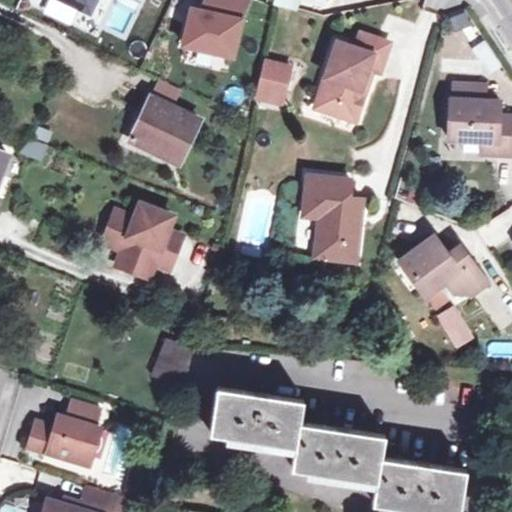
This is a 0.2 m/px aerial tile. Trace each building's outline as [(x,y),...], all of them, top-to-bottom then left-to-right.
[(68,0),(90,10),(95,0),(68,0)] [(242,19),(250,0),(206,0),(206,2),(214,7),(212,12),(202,10),(191,8),(183,44),(233,56),(242,19)] [(214,7),(206,2),(202,10),(212,12),(214,7)] [(390,42),(361,33),(356,47),(385,56),(390,42)] [(380,72),(385,56),(356,47),(337,40),(319,96),(339,103),(335,113),(356,120),(366,89),(362,87),(368,68),(373,69),(380,72)] [(261,90),(286,96),(292,68),(267,61),(261,90)] [(362,87),(366,89),(373,69),(368,68),(362,87)] [(454,96),(500,99),(501,82),(455,79),(454,96)] [(178,90),(162,83),(155,98),(170,106),(178,90)] [(286,96),(261,90),(258,98),(284,104),(286,96)] [(130,138),(180,162),(201,121),(170,106),(155,98),(150,96),(130,138)] [(339,103),(319,96),(315,107),(335,113),(339,103)] [(500,99),(454,96),(451,96),(451,139),(484,140),(484,156),(511,156),(511,112),(502,112),(502,99),(500,99)] [(33,125),(28,155),(45,158),(50,128),(33,125)] [(0,175),(1,176),(10,154),(0,150),(0,175)] [(303,214),(323,216),(319,256),(356,260),(362,204),(349,202),(349,196),(351,179),(308,174),(303,214)] [(363,197),(349,196),(349,202),(362,204),(363,197)] [(105,241),(124,248),(119,263),(148,275),(154,260),(169,266),(181,235),(166,230),(171,215),(141,204),(136,218),(117,211),(105,241)] [(468,262),(457,246),(449,252),(436,233),(401,259),(415,279),(420,275),(431,290),(446,278),(454,289),(472,291),(488,280),(473,258),(468,262)] [(461,242),(457,246),(468,262),(473,258),(461,242)] [(179,386),(186,368),(194,349),(166,337),(158,356),(150,375),(179,386)] [(215,433),(250,438),(252,422),(268,425),(268,430),(301,435),(299,445),(296,467),(330,472),(332,457),(349,459),(348,465),(381,470),(380,480),(377,501),(412,506),(415,491),(430,493),(429,500),(462,505),(467,467),(384,455),(387,434),(303,421),(306,398),(222,388),(215,433)] [(30,446),(90,464),(102,427),(95,425),(101,406),(75,398),(69,417),(60,414),(56,427),(37,421),(30,446)] [(250,438),(299,445),(301,435),(268,430),(268,425),(252,422),(250,438)] [(330,472),(380,480),(381,470),(348,465),(349,459),(332,457),(330,472)] [(82,510),(49,501),(45,511),(109,511),(116,493),(89,485),(82,510)] [(451,511),(460,511),(462,505),(429,500),(430,493),(415,491),(412,506),(451,511)]
